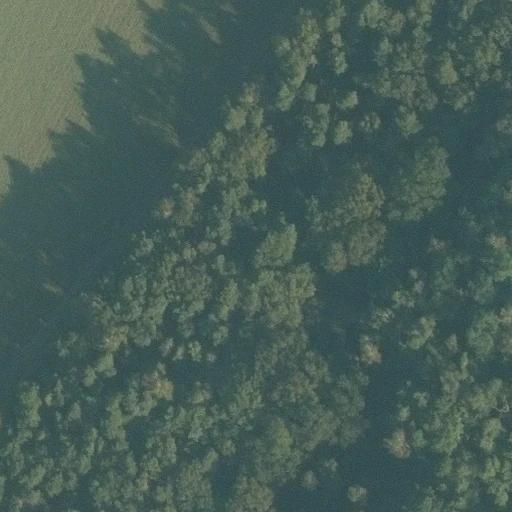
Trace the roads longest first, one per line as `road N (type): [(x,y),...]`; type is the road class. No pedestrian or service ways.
road 1 (track): [(207,511),(334,248),(487,0)]
road 2 (track): [(334,0),(0,411)]
